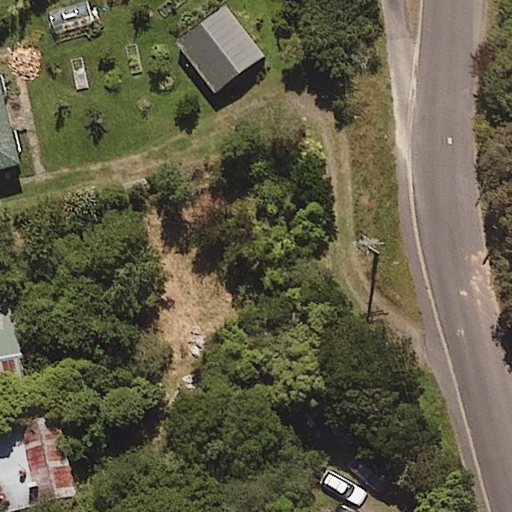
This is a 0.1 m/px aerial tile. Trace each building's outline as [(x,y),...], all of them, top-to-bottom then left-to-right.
[(328,0),(302,0),(301,49),(326,50),(328,0)] [(265,55),(229,6),(178,44),(215,92),(265,55)] [(0,169),(20,164),(0,81),(0,169)] [(15,304),(0,306),(0,381),(27,377),(15,304)] [(22,424),(36,506),(73,501),(62,417),(22,424)]
